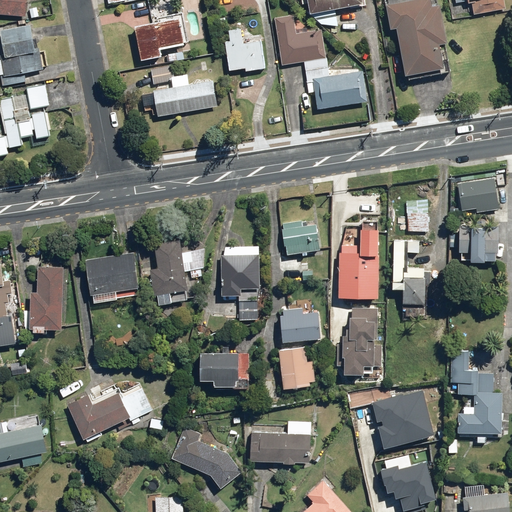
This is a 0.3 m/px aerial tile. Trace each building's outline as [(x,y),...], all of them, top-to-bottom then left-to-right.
[(0,0),(0,16),(25,19),(27,0),(0,0)] [(306,0),(309,15),(365,5),(363,0),(306,0)] [(448,65),(436,0),(413,0),(391,4),(403,73),(448,65)] [(454,0),(455,3),(470,0),(472,14),(504,8),(502,0),(454,0)] [(293,16),(275,18),(281,65),(284,65),(325,59),(320,30),(295,33),(293,16)] [(159,56),(158,48),(185,42),(180,18),(133,27),(138,52),(140,60),(159,56)] [(27,82),(26,74),(42,70),(32,27),(0,34),(0,56),(3,70),(0,70),(4,87),(27,82)] [(339,27),(332,34),(341,43),(349,36),(339,27)] [(224,46),(228,73),(265,67),(261,41),(242,44),(240,29),(227,31),(229,45),(224,46)] [(315,79),(319,108),(368,101),(363,72),(315,79)] [(152,89),(156,116),(215,107),(211,80),(152,89)] [(45,85),(26,89),(27,95),(0,100),(0,106),(6,137),(0,138),(0,158),(11,156),(9,148),(22,145),(21,141),(54,135),(50,113),(45,85)] [(492,177),(456,184),(460,210),(475,208),(475,212),(498,208),(492,177)] [(316,218),(280,224),(285,257),(321,251),(316,218)] [(484,228),(457,227),(457,234),(449,233),(448,246),(457,247),(457,252),(469,253),(468,262),(482,263),(483,261),(494,261),(495,240),(483,240),(484,228)] [(358,246),(339,246),(337,298),(377,300),(379,231),(359,230),(358,246)] [(204,236),(153,243),(156,270),(146,271),(149,297),(156,296),(157,304),(187,301),(184,273),(189,272),(189,278),(202,276),(201,269),(203,269),(204,236)] [(390,289),(402,290),(401,304),(404,304),(424,305),(423,314),(420,314),(420,324),(428,325),(428,327),(445,327),(446,311),(443,311),(444,292),(426,291),(427,278),(422,278),(423,268),(406,267),(406,272),(403,272),(404,253),(419,253),(419,240),(393,238),(390,289)] [(222,291),(219,291),(219,296),(240,297),(240,289),(257,289),(258,247),(225,246),(224,250),(223,250),(223,255),(220,255),(220,287),(222,287),(222,291)] [(132,253),(85,260),(91,302),(138,295),(132,253)] [(65,278),(63,278),(63,267),(37,266),(36,291),(29,291),(28,310),(24,309),(23,332),(31,332),(46,333),(47,332),(44,332),(44,330),(60,331),(61,313),(63,313),(65,278)] [(5,294),(0,294),(0,345),(14,344),(10,316),(5,316),(2,302),(8,304),(5,294)] [(255,299),(239,298),(238,322),(254,322),(255,299)] [(302,308),(279,309),(280,343),(318,342),(318,313),(302,314),(302,308)] [(306,347),(277,351),(282,389),(309,385),(309,382),(315,381),(312,361),(308,362),(306,347)] [(247,355),(199,354),(198,381),(211,381),(211,387),(246,387),(247,355)] [(483,370),(452,368),(452,383),(458,383),(458,394),(474,394),(474,414),(456,414),(456,433),(500,435),(502,392),(483,392),(483,370)] [(89,392),(67,406),(82,439),(84,439),(86,441),(101,434),(100,432),(128,419),(129,420),(151,410),(140,388),(123,395),(118,387),(93,399),(89,392)] [(433,436),(420,390),(370,401),(375,421),(380,420),(382,425),(377,426),(382,448),(433,436)] [(37,414),(0,421),(0,461),(45,453),(37,414)] [(164,418),(150,417),(149,428),(163,429),(164,418)] [(286,433),(250,431),(248,463),(309,465),(311,422),(287,421),(286,433)] [(201,434),(186,428),(172,458),(209,474),(219,489),(241,472),(226,453),(198,441),(201,434)] [(435,499),(425,460),(399,468),(398,464),(377,471),(379,480),(381,479),(386,493),(393,491),(395,498),(399,497),(403,511),(420,506),(419,504),(435,499)] [(351,511),(322,480),(304,495),(311,503),(301,511),(351,511)] [(507,511),(505,491),(464,497),(465,505),(444,503),(443,511),(507,511)] [(183,511),(184,498),(156,497),(155,511),(183,511)]
